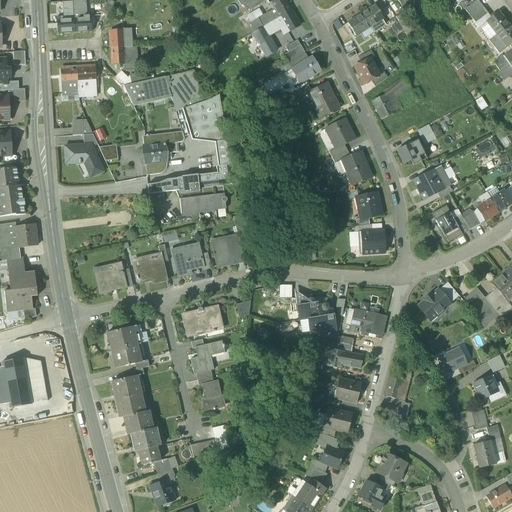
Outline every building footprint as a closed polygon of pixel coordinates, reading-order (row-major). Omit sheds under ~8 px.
[(73,10),(74,19),(75,33),(92,32),(91,16),(84,16),(84,2),(85,0),(73,0),(74,2),(73,2),(73,10)] [(107,0),(101,13),(109,17),(115,3),(108,0),(107,0)] [(263,16),(257,19),(262,28),(291,11),(284,0),(275,0),(269,4),(273,10),(263,16)] [(465,10),(471,17),(483,8),(477,0),(465,10)] [(251,1),(245,4),(249,11),(255,8),(251,1)] [(63,2),(63,10),(73,10),(73,2),(63,2)] [(361,15),(369,27),(381,19),(383,18),(375,6),(361,15)] [(488,14),(483,8),(471,17),(475,23),(488,14)] [(246,16),(250,23),(257,19),(263,16),(259,9),(246,16)] [(73,10),(63,10),(64,17),(64,20),(74,19),(73,10)] [(300,26),(291,11),(262,28),(255,32),(252,34),(266,57),(277,51),(268,36),(280,29),(283,35),(300,26)] [(403,13),(395,18),(404,30),(411,26),(403,13)] [(487,22),(497,35),(508,26),(498,13),(491,19),(487,22)] [(491,19),(488,14),(475,23),(479,28),(487,22),(491,19)] [(361,33),(369,27),(361,15),(347,24),(355,36),(361,33)] [(58,34),(75,33),(74,19),(64,20),(64,17),(57,18),(58,34)] [(396,35),(404,30),(395,18),(388,23),(396,35)] [(255,32),(262,28),(257,19),(250,23),(255,32)] [(385,25),(381,19),(369,27),(373,33),(385,25)] [(487,22),(479,28),(490,41),(497,35),(487,22)] [(511,30),(508,26),(497,35),(507,47),(511,43),(511,30)] [(364,38),(373,33),(369,27),(361,33),(364,38)] [(109,31),(111,48),(124,48),(126,47),(126,44),(132,44),(131,29),(122,30),(122,31),(109,31)] [(499,53),(507,47),(497,35),(490,41),(489,41),(499,53)] [(285,48),(288,53),(300,46),(297,41),(285,48)] [(300,46),(288,53),(283,56),(287,63),(304,53),(300,46)] [(126,47),(124,48),(125,57),(135,57),(134,47),(132,47),(126,47)] [(125,57),(124,48),(111,48),(112,65),(117,65),(117,69),(123,68),(123,70),(136,69),(135,57),(125,57)] [(511,49),(503,57),(508,64),(511,61),(511,49)] [(357,58),(360,64),(370,59),(370,60),(374,58),(371,51),(357,58)] [(13,52),(13,66),(25,66),(25,52),(13,52)] [(308,60),(304,53),(287,63),(291,70),(308,60)] [(400,55),(393,60),(398,67),(405,63),(400,55)] [(499,71),(502,69),(508,64),(503,57),(501,55),(496,59),(498,63),(495,65),(499,71)] [(299,83),(299,84),(320,71),(312,58),(308,60),(291,70),(299,83)] [(0,85),(7,85),(7,82),(7,78),(11,77),(10,70),(6,70),(6,59),(0,59),(0,85)] [(363,83),(366,84),(368,83),(369,80),(370,80),(378,76),(370,60),(370,59),(360,64),(354,67),(363,84),(363,83)] [(502,69),(508,77),(511,74),(511,68),(508,64),(502,69)] [(94,67),(77,69),(78,82),(87,81),(87,84),(95,83),(94,78),(98,78),(97,73),(94,73),(94,67)] [(61,91),(68,91),(68,83),(78,82),(77,69),(60,70),(61,91)] [(502,69),(499,71),(497,73),(503,81),(508,77),(502,69)] [(289,83),(287,84),(290,88),(299,83),(291,70),(284,74),(289,83)] [(121,71),(120,73),(122,75),(123,74),(126,78),(126,79),(128,81),(123,85),(124,86),(131,85),(130,77),(129,76),(127,78),(121,71)] [(176,112),(182,110),(204,102),(201,93),(194,71),(165,77),(171,97),(171,98),(175,111),(176,112)] [(370,80),(375,87),(387,79),(383,72),(378,76),(370,80)] [(115,77),(123,85),(128,81),(126,79),(126,78),(123,74),(122,75),(120,73),(115,77)] [(143,82),(152,80),(150,73),(141,76),(143,82)] [(284,74),(283,73),(263,85),(269,95),(287,84),(289,83),(284,74)] [(130,77),(131,85),(143,82),(141,76),(141,75),(138,76),(137,74),(133,75),(133,77),(130,77)] [(397,100),(412,92),(404,76),(394,84),(398,91),(394,94),(397,100)] [(124,96),(127,94),(123,86),(114,77),(112,79),(120,88),(124,96)] [(152,80),(143,82),(131,85),(124,86),(123,86),(127,94),(132,105),(171,97),(165,77),(152,80)] [(96,97),(95,83),(87,84),(87,81),(78,82),(78,94),(79,97),(96,97)] [(25,90),(19,90),(18,82),(7,82),(7,85),(0,85),(1,91),(13,91),(13,102),(25,102),(25,90)] [(78,94),(78,82),(68,83),(68,91),(69,95),(78,94)] [(313,105),(320,118),(339,108),(326,84),(312,91),(308,93),(314,105),(313,105)] [(385,95),(387,99),(394,94),(398,91),(394,84),(383,92),(385,95)] [(297,92),(299,97),(308,93),(312,91),(309,85),(297,92)] [(417,89),(412,92),(417,102),(422,99),(417,89)] [(79,101),(79,97),(78,94),(69,95),(68,91),(61,91),(62,102),(79,101)] [(299,97),(297,92),(290,96),(293,101),(299,97)] [(394,94),(387,99),(395,114),(402,110),(397,100),(394,94)] [(213,142),(215,142),(227,140),(226,135),(219,95),(206,101),(204,102),(182,110),(192,140),(213,142)] [(372,102),(381,120),(395,114),(387,99),(385,95),(372,102)] [(0,120),(9,120),(8,97),(0,97),(0,120)] [(171,98),(171,97),(132,105),(133,107),(171,98)] [(488,107),(481,97),(475,102),(481,111),(488,107)] [(325,129),(336,149),(343,146),(355,140),(344,119),(325,129)] [(74,122),(74,130),(84,129),(84,135),(93,135),(92,133),(86,121),(74,122)] [(417,131),(423,143),(435,137),(429,128),(428,125),(417,131)] [(435,125),(429,128),(435,137),(440,134),(435,125)] [(102,128),(96,131),(101,142),(107,139),(102,128)] [(96,131),(92,133),(93,135),(97,143),(101,142),(96,131)] [(0,156),(11,156),(11,149),(13,147),(10,145),(10,132),(0,132),(0,156)] [(183,142),(184,140),(182,132),(163,135),(165,145),(178,143),(181,143),(183,142)] [(97,143),(93,135),(84,135),(83,135),(84,146),(91,145),(91,146),(97,145),(97,143)] [(167,165),(166,159),(165,145),(163,135),(150,136),(150,135),(146,135),(146,137),(143,137),(144,147),(143,147),(145,165),(146,176),(159,175),(162,174),(164,172),(166,170),(167,167),(167,165)] [(211,175),(198,176),(199,188),(223,185),(234,184),(233,175),(232,171),(227,140),(215,142),(218,167),(216,167),(217,174),(211,175)] [(474,148),(478,157),(494,150),(490,141),(474,148)] [(178,143),(165,145),(166,159),(172,159),(171,153),(179,153),(178,143)] [(419,157),(414,147),(413,144),(412,143),(397,151),(403,164),(410,161),(419,157)] [(87,164),(93,177),(103,172),(91,146),(91,145),(84,146),(64,147),(65,165),(81,164),(80,159),(85,159),(87,164)] [(99,148),(105,162),(118,160),(116,146),(99,148)] [(329,153),(332,158),(346,151),(343,146),(336,149),(329,153)] [(349,157),(346,151),(332,158),(334,163),(341,160),(349,157)] [(346,173),(352,186),(371,178),(360,152),(349,157),(341,160),(341,161),(347,173),(346,173)] [(498,156),(501,165),(508,162),(505,153),(498,156)] [(410,161),(413,166),(424,160),(422,155),(419,157),(410,161)] [(347,173),(341,161),(333,164),(338,176),(346,173),(347,173)] [(0,217),(16,215),(16,216),(25,215),(24,206),(25,206),(24,200),(23,200),(21,186),(15,186),(15,183),(19,182),(17,167),(0,170),(0,172),(0,171),(0,217)] [(440,167),(433,170),(413,181),(423,201),(436,194),(443,190),(443,189),(449,186),(449,187),(450,186),(447,181),(443,171),(440,167)] [(450,167),(443,171),(447,181),(455,177),(450,167)] [(199,188),(198,176),(181,178),(183,190),(199,188)] [(176,191),(183,190),(181,178),(177,178),(177,179),(167,180),(158,184),(148,185),(149,194),(176,191)] [(283,189),(281,182),(273,184),(275,191),(283,189)] [(226,198),(224,198),(223,185),(199,188),(183,190),(176,191),(179,200),(181,217),(199,215),(199,213),(216,212),(215,210),(226,209),(225,203),(226,202),(227,200),(226,198)] [(436,194),(439,199),(449,194),(452,192),(449,187),(449,186),(443,189),(443,190),(436,194)] [(495,188),(487,193),(491,200),(499,194),(495,188)] [(348,201),(356,199),(356,197),(358,197),(357,191),(346,194),(348,201)] [(499,194),(491,200),(499,212),(511,203),(511,201),(504,191),(499,194)] [(361,219),(361,220),(368,218),(381,215),(376,193),(358,197),(356,197),(356,199),(361,219)] [(478,199),(482,205),(491,200),(487,193),(478,199)] [(499,212),(491,200),(482,205),(477,209),(485,221),(499,212)] [(435,221),(450,213),(446,206),(431,214),(435,221)] [(453,219),(460,215),(457,209),(450,213),(453,219)] [(473,212),(480,224),(485,221),(477,209),(473,212)] [(462,219),(473,212),(469,210),(460,215),(462,219)] [(473,212),(462,219),(469,231),(480,225),(480,224),(473,212)] [(440,227),(445,236),(458,228),(453,219),(450,213),(435,221),(438,227),(440,227)] [(458,228),(462,235),(469,231),(462,219),(460,215),(453,219),(458,228)] [(238,235),(238,237),(244,236),(240,216),(233,218),(237,235),(238,235)] [(356,220),(356,226),(359,226),(369,225),(368,218),(361,220),(361,219),(356,220)] [(0,225),(0,243),(1,250),(18,248),(15,227),(16,227),(16,223),(0,225)] [(15,227),(18,248),(19,248),(37,246),(34,225),(16,227),(15,227)] [(200,227),(192,229),(193,237),(202,235),(200,227)] [(458,228),(445,236),(449,243),(462,235),(458,228)] [(361,232),(362,255),(385,254),(383,231),(361,232)] [(177,233),(162,237),(164,244),(178,240),(177,233)] [(211,244),(217,269),(237,264),(237,262),(244,261),(238,237),(238,235),(237,235),(225,238),(225,241),(211,244)] [(160,255),(161,263),(168,262),(164,245),(158,247),(160,255)] [(173,256),(178,278),(191,275),(189,270),(189,268),(194,267),(194,269),(202,267),(203,267),(200,256),(198,245),(184,248),(185,254),(173,256)] [(2,261),(7,260),(20,258),(19,248),(18,248),(1,250),(2,261)] [(171,251),(173,256),(185,254),(184,248),(171,251)] [(314,249),(304,250),(306,262),(316,260),(314,249)] [(202,267),(203,270),(210,268),(207,254),(200,256),(203,267),(202,267)] [(133,261),(138,283),(156,279),(156,282),(165,280),(161,263),(160,255),(133,261)] [(83,257),(75,259),(77,266),(85,264),(83,257)] [(24,258),(20,258),(7,260),(9,272),(25,270),(24,258)] [(94,268),(100,294),(109,292),(109,291),(125,287),(122,271),(121,271),(120,264),(110,266),(110,264),(94,268)] [(511,265),(502,274),(503,274),(511,285),(511,265)] [(125,287),(125,289),(133,287),(128,269),(122,271),(125,287)] [(16,304),(17,311),(24,310),(33,309),(32,297),(31,291),(37,290),(34,271),(25,272),(25,270),(9,272),(11,290),(4,291),(6,306),(16,304)] [(491,284),(497,291),(507,303),(511,298),(511,285),(503,274),(491,284)] [(438,291),(450,304),(459,297),(447,283),(438,291)] [(279,286),(281,300),(291,300),(291,286),(279,286)] [(483,302),(486,300),(476,289),(462,301),(466,305),(477,296),(483,302)] [(418,307),(430,321),(437,315),(437,316),(443,311),(443,310),(450,304),(438,291),(431,296),(430,295),(424,300),(425,302),(418,307)] [(510,307),(507,303),(497,291),(486,300),(495,311),(498,315),(499,316),(510,307)] [(475,315),(481,323),(492,313),(483,302),(477,296),(466,305),(475,315)] [(300,321),(308,319),(319,318),(316,303),(314,304),(314,302),(313,300),(311,299),(309,300),(309,299),(305,299),(297,298),(297,299),(300,321)] [(316,301),(316,303),(319,318),(308,319),(310,332),(317,331),(317,333),(333,331),(334,327),(332,311),(329,309),(328,309),(328,308),(327,306),(325,305),(325,303),(322,301),(320,301),(320,300),(316,301)] [(337,316),(342,317),(345,300),(337,300),(336,306),(337,316)] [(495,311),(486,300),(483,302),(492,313),(495,311)] [(361,302),(359,309),(367,311),(369,304),(361,302)] [(234,307),(237,320),(247,318),(250,303),(234,307)] [(16,304),(6,306),(7,313),(17,311),(16,304)] [(182,316),(187,338),(214,332),(212,323),(222,320),(219,307),(203,311),(202,310),(201,309),(199,310),(198,311),(198,312),(182,316)] [(369,308),(368,313),(378,316),(379,310),(369,308)] [(24,310),(26,321),(37,317),(36,309),(33,309),(24,310)] [(345,325),(350,326),(354,310),(349,309),(345,325)] [(17,311),(7,313),(8,324),(26,321),(24,310),(17,311)] [(375,338),(380,339),(380,337),(381,337),(385,317),(378,316),(368,313),(354,310),(350,326),(361,329),(361,332),(361,336),(368,337),(368,334),(375,336),(375,338)] [(485,327),(498,315),(495,311),(492,313),(481,323),(485,327)] [(308,319),(300,321),(299,321),(301,333),(310,332),(308,319)] [(140,326),(136,327),(140,344),(148,342),(146,332),(142,333),(140,326)] [(108,333),(112,351),(137,345),(140,344),(136,327),(108,333)] [(340,344),(341,344),(352,346),(354,340),(341,337),(340,344)] [(191,343),(193,349),(197,348),(204,347),(202,340),(191,343)] [(190,361),(194,376),(196,375),(211,372),(213,371),(209,356),(224,353),(222,343),(204,347),(197,348),(199,359),(190,361)] [(351,354),(352,346),(341,344),(339,352),(351,354)] [(141,363),(137,345),(112,351),(116,368),(134,364),(141,363)] [(448,372),(457,368),(466,364),(459,349),(441,358),(448,372)] [(327,366),(340,369),(341,365),(348,366),(348,363),(360,365),(362,356),(351,354),(339,352),(330,350),(327,366)] [(487,362),(493,374),(504,368),(499,356),(497,358),(493,359),(487,362)] [(32,405),(24,359),(2,362),(2,363),(2,364),(10,408),(10,409),(32,405)] [(40,362),(24,359),(32,405),(47,402),(40,362)] [(148,361),(141,363),(134,364),(136,370),(143,369),(149,367),(148,361)] [(473,361),(466,364),(457,368),(460,375),(476,367),(473,361)] [(144,375),(143,369),(136,370),(130,372),(131,378),(137,376),(137,377),(144,375)] [(196,375),(197,380),(212,377),(211,372),(196,375)] [(384,392),(398,396),(405,397),(411,375),(404,373),(402,380),(389,376),(384,392)] [(112,382),(116,400),(138,395),(141,394),(137,377),(137,376),(131,378),(112,382)] [(213,383),(212,377),(197,380),(199,387),(202,386),(202,385),(213,383)] [(476,391),(480,401),(497,393),(490,377),(473,384),(476,391)] [(340,400),(355,403),(360,384),(340,379),(338,389),(335,389),(333,398),(340,400)] [(202,399),(204,411),(222,407),(219,396),(220,396),(217,382),(213,383),(202,385),(202,386),(205,398),(202,399)] [(382,413),(400,418),(400,416),(403,405),(396,403),(398,396),(384,392),(383,396),(386,397),(382,413)] [(120,418),(124,417),(145,412),(143,402),(140,403),(138,395),(116,400),(120,418)] [(404,403),(405,397),(398,396),(396,403),(403,405),(404,403)] [(327,403),(339,406),(340,400),(333,398),(328,397),(327,403)] [(410,405),(404,403),(403,405),(400,416),(400,418),(406,419),(410,405)] [(327,409),(325,416),(318,414),(318,416),(316,416),(315,417),(314,419),(314,420),(315,422),(316,423),(316,425),(322,426),(322,427),(335,430),(347,433),(352,415),(327,409)] [(475,431),(486,429),(487,428),(483,411),(471,414),(475,431)] [(128,435),(131,434),(153,429),(151,419),(148,420),(146,412),(145,412),(124,417),(128,435)] [(212,429),(213,434),(224,431),(223,426),(212,429)] [(496,426),(487,428),(486,429),(490,442),(499,439),(496,426)] [(327,437),(333,439),(335,430),(322,427),(321,434),(327,437)] [(135,452),(138,451),(156,447),(160,446),(158,437),(155,437),(153,429),(131,434),(135,452)] [(413,430),(411,435),(421,440),(423,435),(413,430)] [(213,434),(214,440),(217,453),(228,448),(224,431),(213,434)] [(314,445),(325,449),(326,447),(324,446),(325,443),(324,443),(327,437),(321,434),(319,433),(314,445)] [(324,446),(326,447),(326,446),(335,450),(338,442),(333,439),(327,437),(324,443),(325,443),(324,446)] [(503,452),(499,439),(490,442),(493,455),(503,452)] [(211,455),(217,453),(214,440),(208,441),(211,455)] [(206,457),(211,455),(208,441),(202,443),(206,457)] [(478,469),(495,465),(493,455),(490,442),(473,446),(478,469)] [(200,459),(206,457),(202,443),(197,444),(200,459)] [(194,461),(200,459),(197,444),(191,445),(194,461)] [(344,454),(335,450),(326,446),(326,447),(325,449),(320,462),(328,466),(337,469),(344,454)] [(160,462),(156,447),(138,451),(142,466),(153,463),(160,462)] [(503,452),(493,455),(495,465),(505,462),(503,452)] [(405,465),(387,456),(385,461),(383,460),(376,473),(381,475),(394,481),(395,482),(398,475),(400,474),(405,465)] [(169,460),(172,469),(178,467),(175,457),(169,460)] [(305,475),(310,477),(313,469),(324,474),(328,466),(320,462),(312,459),(305,475)] [(153,463),(157,474),(172,469),(169,460),(160,462),(153,463)] [(502,468),(507,476),(511,473),(511,466),(510,463),(502,468)] [(174,476),(172,469),(157,474),(161,483),(168,480),(167,478),(174,476)] [(327,475),(324,474),(313,469),(310,477),(308,481),(313,484),(314,482),(320,486),(327,475)] [(381,475),(379,481),(390,486),(391,487),(394,481),(381,475)] [(154,499),(157,508),(175,501),(168,480),(161,483),(151,486),(156,498),(154,499)] [(296,492),(294,498),(311,509),(325,489),(320,486),(314,482),(313,484),(311,487),(301,481),(294,491),(296,492)] [(359,498),(370,503),(372,504),(376,496),(378,497),(382,489),(376,486),(365,481),(364,485),(365,485),(359,498)] [(387,492),(390,486),(379,481),(376,486),(382,489),(387,492)] [(415,491),(418,496),(432,491),(430,486),(415,491)] [(486,497),(492,508),(511,497),(507,489),(505,486),(486,497)] [(436,502),(432,491),(418,496),(421,507),(422,507),(436,502)] [(309,511),(311,509),(294,498),(292,496),(286,504),(282,510),(282,511),(284,511),(309,511)] [(385,500),(378,497),(376,496),(372,504),(370,503),(369,505),(380,510),(385,500)] [(439,511),(436,502),(422,507),(421,507),(414,509),(415,511),(439,511)]
